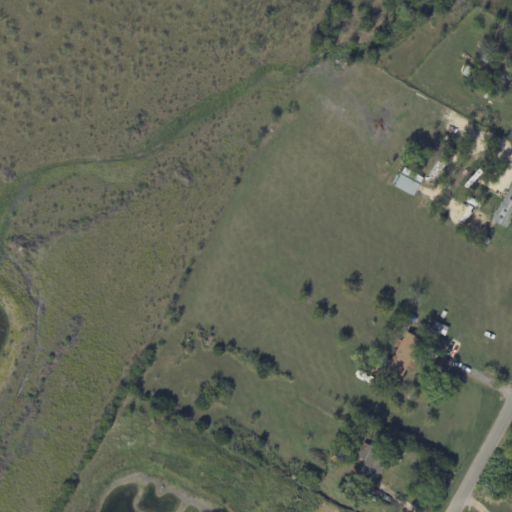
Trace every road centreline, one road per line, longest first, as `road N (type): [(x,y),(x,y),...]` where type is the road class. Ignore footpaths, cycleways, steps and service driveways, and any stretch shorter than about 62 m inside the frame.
road 1 (residential): [(320,511),(115,405)]
road 2 (residential): [(451,511),(511,401)]
